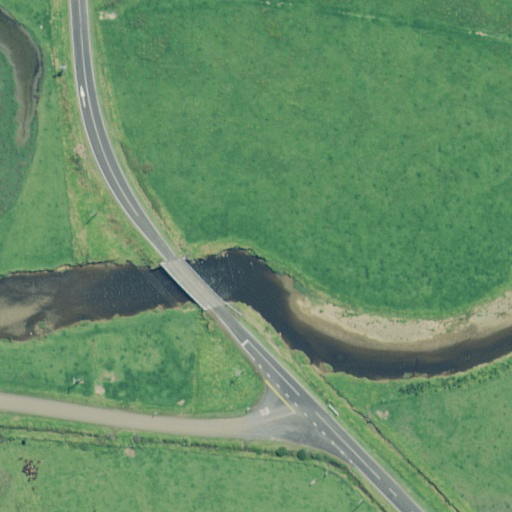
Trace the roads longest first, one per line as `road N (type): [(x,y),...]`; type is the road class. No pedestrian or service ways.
road 1 (tertiary): [(80,0),(85,79),(106,164),(176,262),(309,405)]
road 2 (unclassified): [(309,405),(267,424),(220,427),(0,399)]
road 3 (tertiary): [(309,405),(413,511)]
